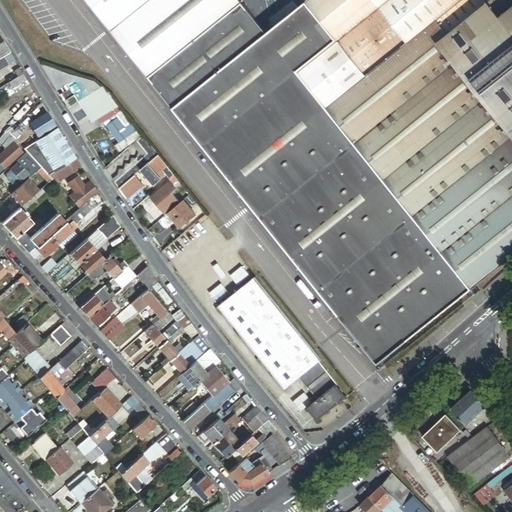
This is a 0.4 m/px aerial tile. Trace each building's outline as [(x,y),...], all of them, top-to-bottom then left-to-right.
[(307,0),(268,32),(242,0),(89,0),(174,106),(379,362),(436,317),(441,313),(511,255),(511,0),(489,0),(449,32),(438,18),(462,0),(307,0)] [(0,39),(0,58),(4,56),(11,51),(3,38),(0,39)] [(16,59),(11,51),(4,56),(9,63),(16,59)] [(4,56),(0,58),(0,69),(9,64),(9,63),(4,56)] [(113,107),(118,103),(111,94),(96,80),(41,62),(58,89),(69,82),(81,100),(94,119),(82,126),(86,134),(118,114),(113,107)] [(24,73),(21,67),(15,70),(19,76),(24,73)] [(94,119),(81,100),(70,108),(82,126),(94,119)] [(39,134),(56,124),(48,111),(31,122),(39,134)] [(116,145),(120,150),(141,136),(132,123),(128,126),(120,115),(108,124),(120,142),(116,145)] [(15,129),(11,125),(5,131),(11,135),(12,133),(15,129)] [(77,156),(58,127),(25,147),(28,150),(42,166),(77,156)] [(7,147),(14,140),(17,138),(12,133),(11,135),(8,138),(4,144),(7,147)] [(0,147),(1,149),(8,138),(2,134),(0,136),(0,147)] [(155,158),(160,154),(144,135),(134,144),(140,151),(138,157),(133,158),(131,163),(126,163),(125,168),(120,168),(119,174),(114,178),(121,188),(137,174),(142,169),(150,163),(155,158)] [(13,155),(15,159),(24,151),(14,140),(7,147),(0,153),(0,161),(3,164),(13,155)] [(28,150),(10,166),(22,180),(29,173),(31,175),(38,169),(42,166),(28,150)] [(171,178),(176,174),(160,154),(155,158),(164,170),(171,178)] [(3,164),(6,168),(15,159),(13,155),(3,164)] [(77,156),(49,174),(53,178),(56,176),(59,181),(82,166),(79,161),(77,156)] [(164,170),(155,158),(150,163),(163,178),(166,176),(162,171),(164,170)] [(150,163),(142,169),(156,185),(163,178),(150,163)] [(49,174),(42,166),(38,169),(50,182),(53,178),(49,174)] [(143,181),(137,174),(121,188),(126,195),(143,181)] [(183,183),(176,174),(171,178),(151,195),(153,197),(145,204),(158,219),(173,206),(166,198),(178,188),(177,187),(183,183)] [(85,184),(79,175),(69,182),(76,191),(70,195),(80,207),(88,200),(98,191),(91,180),(85,184)] [(23,205),(40,190),(29,177),(12,192),(23,205)] [(185,199),(170,212),(182,226),(197,214),(185,199)] [(94,207),(88,200),(80,207),(86,214),(94,207)] [(20,207),(3,222),(16,237),(33,222),(27,214),(25,212),(20,207)] [(86,214),(80,207),(72,214),(78,221),(86,214)] [(30,238),(37,245),(65,220),(58,213),(31,237),(30,238)] [(78,221),(72,214),(65,220),(37,245),(35,247),(37,249),(52,235),(60,228),(68,221),(70,224),(74,220),(76,222),(78,221)] [(122,226),(114,214),(98,228),(107,239),(122,226)] [(79,225),(76,222),(74,220),(70,224),(75,229),(79,225)] [(75,229),(70,224),(68,221),(60,228),(67,236),(75,229)] [(67,236),(60,228),(52,235),(59,243),(63,240),(67,237),(67,236)] [(107,239),(98,228),(88,238),(97,248),(107,239)] [(30,252),(35,247),(37,245),(30,238),(31,237),(26,232),(19,239),(30,252)] [(59,243),(52,235),(37,249),(41,253),(44,257),(50,252),(51,250),(59,243)] [(97,248),(88,238),(71,252),(74,255),(80,262),(97,248)] [(37,249),(35,247),(30,252),(32,254),(32,253),(36,258),(41,253),(37,249)] [(97,248),(80,262),(87,270),(90,272),(101,262),(105,258),(104,257),(97,248)] [(121,255),(116,249),(109,255),(115,261),(121,255)] [(105,258),(101,262),(108,269),(110,272),(115,277),(123,270),(115,261),(109,255),(105,258)] [(125,260),(121,255),(115,261),(123,270),(124,269),(120,265),(125,260)] [(48,272),(58,264),(53,257),(43,266),(48,272)] [(124,269),(129,264),(125,260),(120,265),(124,269)] [(0,261),(0,278),(9,271),(0,261)] [(101,262),(90,272),(96,280),(105,271),(108,269),(101,262)] [(133,270),(129,264),(124,269),(128,274),(133,270)] [(159,280),(149,265),(138,275),(149,288),(159,280)] [(123,270),(115,277),(124,287),(131,281),(133,279),(128,274),(124,269),(123,270)] [(133,279),(138,275),(133,270),(128,274),(133,279)] [(29,281),(23,275),(19,279),(24,285),(29,281)] [(149,288),(138,275),(133,279),(131,281),(142,294),(149,288)] [(300,375),(319,359),(323,357),(255,275),(219,305),(286,387),(300,375)] [(19,279),(3,293),(6,296),(7,297),(18,287),(20,289),(24,285),(19,279)] [(103,287),(95,294),(98,297),(104,292),(110,299),(115,295),(113,292),(110,295),(103,287)] [(169,311),(149,288),(142,294),(141,295),(145,300),(148,303),(159,315),(161,318),(169,311)] [(98,297),(104,304),(110,299),(104,292),(98,297)] [(110,299),(112,302),(119,296),(117,293),(115,295),(110,299)] [(98,297),(95,294),(80,307),(89,317),(104,305),(104,304),(98,297)] [(141,295),(131,304),(135,308),(145,300),(141,295)] [(104,304),(104,305),(111,313),(115,310),(115,309),(112,306),(114,304),(112,302),(110,299),(104,304)] [(138,312),(148,303),(145,300),(135,308),(138,312)] [(111,313),(104,305),(89,317),(97,326),(111,313)] [(192,324),(181,309),(173,315),(174,316),(178,322),(181,326),(184,329),(191,324),(192,324)] [(171,319),(174,316),(173,315),(169,311),(161,318),(153,324),(158,330),(171,319)] [(0,313),(0,329),(9,340),(9,339),(14,335),(16,333),(0,313)] [(441,313),(436,317),(442,323),(447,320),(441,313)] [(17,322),(22,327),(27,322),(29,320),(24,315),(17,322)] [(151,322),(153,324),(161,318),(159,315),(151,322)] [(125,326),(116,316),(101,330),(110,340),(125,326)] [(16,333),(14,335),(30,351),(43,339),(27,322),(22,327),(16,333)] [(171,335),(181,326),(178,322),(176,324),(167,331),(171,335)] [(72,335),(62,324),(51,333),(61,345),(72,335)] [(153,324),(145,332),(158,346),(167,339),(163,335),(158,330),(153,324)] [(191,337),(197,333),(191,324),(184,329),(186,331),(191,337)] [(171,344),(186,331),(184,329),(181,326),(171,335),(167,339),(171,344)] [(210,347),(199,333),(193,339),(199,346),(204,352),(210,347)] [(30,351),(14,335),(9,339),(25,358),(30,351)] [(90,347),(82,339),(52,367),(41,377),(57,396),(64,390),(65,389),(52,374),(61,366),(65,370),(90,347)] [(164,365),(170,360),(178,352),(175,349),(171,344),(167,339),(158,346),(167,356),(161,362),(164,365)] [(199,346),(193,339),(184,347),(178,352),(182,357),(187,353),(194,346),(196,348),(199,346)] [(175,349),(178,352),(184,347),(181,344),(175,349)] [(196,348),(194,346),(187,353),(190,357),(189,358),(193,362),(204,352),(199,346),(196,348)] [(221,361),(210,347),(204,352),(216,366),(221,361)] [(52,367),(36,348),(25,358),(41,377),(52,367)] [(178,352),(170,360),(174,364),(177,367),(182,372),(190,365),(186,361),(182,357),(178,352)] [(216,366),(204,352),(193,362),(190,365),(202,379),(208,373),(216,366)] [(338,382),(319,359),(300,375),(319,398),(336,383),(337,384),(338,382)] [(0,382),(10,374),(0,362),(0,382)] [(190,365),(182,372),(194,386),(200,380),(202,379),(190,365)] [(221,371),(216,366),(208,373),(213,378),(221,371)] [(116,377),(108,368),(92,382),(101,391),(106,386),(116,377)] [(225,376),(221,371),(213,378),(221,388),(224,385),(220,380),(225,376)] [(182,372),(178,376),(190,389),(194,386),(182,372)] [(202,379),(200,380),(213,395),(221,388),(213,378),(208,373),(202,379)] [(0,402),(3,406),(22,390),(10,374),(0,382),(0,391),(1,393),(0,393),(0,402)] [(224,385),(229,381),(225,376),(220,380),(224,385)] [(242,386),(234,377),(229,381),(235,389),(237,390),(242,386)] [(235,389),(229,381),(224,385),(231,393),(235,389)] [(319,398),(308,406),(318,418),(346,395),(337,384),(336,383),(319,398)] [(221,388),(213,395),(184,421),(190,428),(231,393),(224,385),(221,388)] [(101,391),(93,398),(110,416),(112,415),(122,405),(106,386),(101,391)] [(16,421),(35,405),(22,390),(8,402),(13,408),(8,412),(16,421)] [(81,409),(64,390),(57,396),(70,412),(73,416),(81,409)] [(488,406),(473,390),(452,410),(468,426),(488,406)] [(140,403),(133,395),(127,400),(128,402),(113,416),(112,416),(119,423),(135,408),(140,403)] [(194,401),(185,410),(189,415),(199,406),(194,401)] [(13,408),(8,402),(3,406),(8,412),(13,408)] [(141,414),(147,410),(140,403),(135,408),(141,414)] [(48,420),(35,405),(21,417),(26,423),(21,428),(28,436),(48,420)] [(269,419),(257,405),(252,408),(265,423),(269,419)] [(265,423),(252,408),(248,412),(260,427),(265,423)] [(248,412),(242,418),(254,432),(259,428),(260,427),(248,412)] [(157,422),(150,414),(133,429),(140,437),(157,422)] [(212,422),(218,417),(215,414),(209,419),(212,422)] [(235,414),(224,423),(229,429),(240,419),(235,414)] [(439,453),(462,431),(447,415),(424,437),(439,453)] [(112,429),(119,423),(112,416),(106,422),(112,429)] [(16,421),(21,428),(26,423),(21,417),(16,421)] [(220,418),(212,424),(222,436),(229,429),(224,423),(220,418)] [(277,429),(269,419),(265,423),(273,433),(277,429)] [(105,421),(96,429),(89,435),(96,444),(104,436),(107,434),(112,429),(106,422),(105,421)] [(71,437),(83,427),(79,423),(67,432),(71,437)] [(273,433),(265,423),(260,427),(259,428),(261,430),(262,429),(269,437),(273,433)] [(89,435),(96,429),(91,424),(86,428),(85,430),(89,435)] [(212,424),(204,432),(209,437),(214,443),(222,436),(212,424)] [(96,444),(89,435),(85,430),(84,428),(83,427),(71,437),(93,463),(104,453),(96,444)] [(445,461),(468,490),(511,456),(489,427),(475,438),(471,441),(445,461)] [(116,432),(112,429),(107,434),(110,438),(116,432)] [(229,429),(222,436),(234,450),(235,449),(242,443),(229,429)] [(258,442),(260,444),(262,442),(269,437),(262,429),(261,430),(260,430),(263,434),(256,440),(258,442)] [(204,432),(201,434),(206,440),(209,437),(204,432)] [(466,436),(471,441),(475,438),(470,432),(466,436)] [(45,433),(33,443),(46,458),(58,448),(45,433)] [(292,456),(273,433),(269,437),(262,442),(266,447),(279,461),(281,464),(292,457),(292,456)] [(242,443),(235,449),(242,456),(258,442),(256,440),(252,434),(242,443)] [(105,455),(114,447),(104,436),(96,444),(104,453),(105,455)] [(222,436),(214,443),(226,457),(231,452),(234,450),(222,436)] [(157,441),(143,454),(150,462),(164,449),(157,441)] [(242,456),(244,458),(246,457),(255,448),(260,444),(258,442),(242,456)] [(260,444),(255,448),(259,453),(262,451),(266,447),(262,442),(260,444)] [(58,448),(46,458),(59,473),(73,462),(61,448),(60,447),(58,448)] [(274,465),(279,461),(266,447),(262,451),(265,454),(259,458),(262,462),(269,472),(275,468),(274,465)] [(234,450),(231,452),(239,462),(244,458),(242,456),(235,449),(234,450)] [(165,456),(170,463),(174,459),(168,453),(165,456)] [(143,454),(133,463),(140,470),(150,462),(143,454)] [(122,462),(117,456),(111,462),(116,467),(121,463),(122,462)] [(244,458),(239,462),(229,471),(239,482),(251,483),(269,472),(262,462),(254,467),(251,463),(246,457),(244,458)] [(259,458),(251,463),(254,467),(262,462),(259,458)] [(121,474),(126,469),(121,463),(116,467),(121,474)] [(133,463),(126,469),(121,474),(128,481),(136,474),(140,470),(133,463)] [(0,505),(5,511),(14,511),(17,510),(22,506),(29,500),(0,465),(0,505)] [(511,466),(472,497),(483,508),(500,494),(496,488),(511,474),(511,466)] [(206,474),(201,469),(183,486),(185,488),(191,483),(194,485),(206,474)] [(71,489),(88,476),(83,471),(67,484),(71,489)] [(137,492),(146,485),(136,474),(128,481),(137,492)] [(218,488),(206,474),(194,485),(206,499),(218,488)] [(408,511),(430,511),(392,474),(383,486),(408,511)] [(76,495),(82,501),(94,491),(92,488),(95,485),(88,476),(71,489),(73,490),(76,495)] [(408,511),(383,486),(371,497),(385,511),(408,511)] [(94,491),(82,501),(90,511),(103,511),(112,505),(102,493),(98,488),(94,491)] [(104,491),(102,493),(112,505),(115,502),(111,498),(110,498),(104,491)] [(385,511),(371,497),(361,505),(367,511),(385,511)] [(146,511),(150,508),(142,498),(131,508),(134,511),(146,511)]
